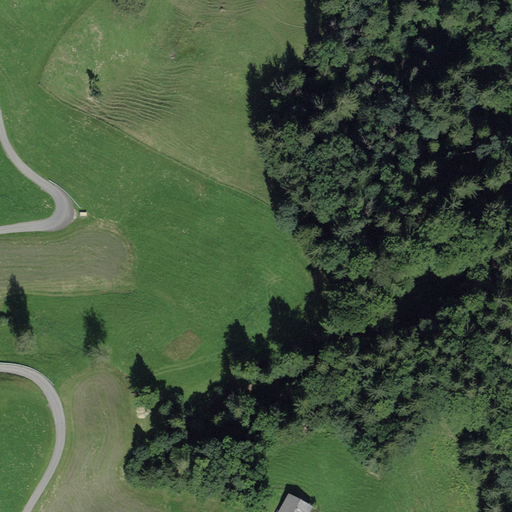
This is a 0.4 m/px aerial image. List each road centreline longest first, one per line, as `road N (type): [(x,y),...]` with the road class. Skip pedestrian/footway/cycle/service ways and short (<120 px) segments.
road 1 (residential): [(27,511),(56,458),(61,425),(43,383),(0,367)]
road 2 (residential): [(0,232),(53,223),(61,213),(58,197),(13,160),(0,129)]
